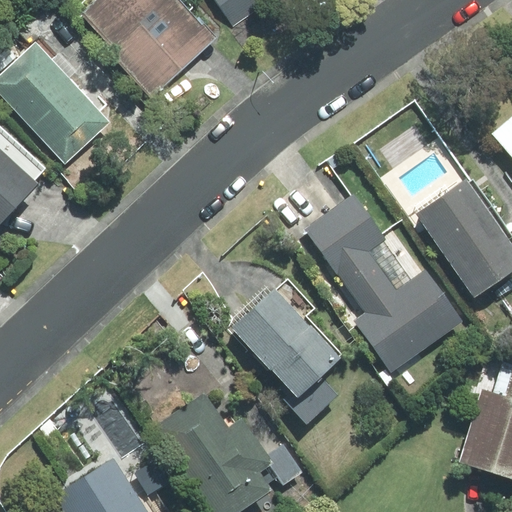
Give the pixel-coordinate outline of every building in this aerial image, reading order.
[(90,0),(74,17),(105,48),(101,52),(149,100),(207,42),(165,0),(90,0)] [(207,0),(229,30),(261,6),(257,0),(207,0)] [(26,43),(0,68),(0,104),(61,165),(105,122),(26,43)] [(511,111),(484,135),(511,167),(511,111)] [(0,134),(0,217),(41,173),(0,134)] [(511,258),(456,181),(407,215),(468,299),(511,267),(511,258)] [(350,323),(384,373),(457,324),(423,272),(391,293),(365,254),(380,244),(350,199),(303,231),(360,316),(350,323)] [(280,406),(299,426),(332,396),(315,376),(330,362),(265,290),(224,328),(288,398),(280,406)] [(511,372),(482,364),(453,466),(511,483),(511,372)] [(279,488),(300,473),(278,442),(257,457),(231,421),(223,427),(197,390),(146,427),(207,511),(231,511),(274,481),(279,488)] [(138,511),(106,456),(48,489),(60,511),(138,511)]
